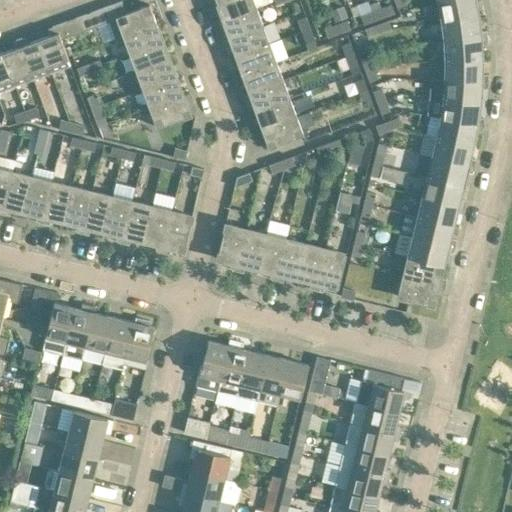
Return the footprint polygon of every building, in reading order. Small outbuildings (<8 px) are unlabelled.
[(216,0),(223,19),(256,6),(253,0),(216,0)] [(447,0),(438,2),(442,21),(477,16),(475,1),(480,0),(447,0)] [(122,1),(80,16),(85,30),(109,22),(115,37),(156,22),(149,4),(126,13),(122,1)] [(263,25),(256,6),(223,19),(229,37),(263,25)] [(344,6),(331,11),(335,23),(348,18),(344,6)] [(383,8),(372,12),(375,20),(386,16),(383,8)] [(375,20),(372,12),(361,16),(364,24),(375,20)] [(61,39),(85,30),(80,16),(48,28),(50,35),(39,39),(52,73),(71,66),(67,55),(61,39)] [(445,41),(487,37),(487,30),(479,31),(477,16),(442,21),(445,41)] [(298,20),(302,31),(310,28),(306,17),(298,20)] [(388,20),(377,24),(380,33),(391,28),(388,20)] [(347,21),(336,25),(339,33),(350,29),(347,21)] [(163,41),(156,22),(115,37),(115,39),(123,37),(129,53),(163,41)] [(380,33),(377,24),(365,29),(368,37),(380,33)] [(229,37),(236,55),(270,43),(263,25),(229,37)] [(339,33),(336,25),(325,29),(328,37),(339,33)] [(314,39),(310,28),(302,31),(306,42),(314,39)] [(26,36),(19,39),(34,80),(52,73),(39,39),(28,43),(26,36)] [(488,42),(487,37),(445,41),(445,60),(481,59),(481,45),(487,44),(487,42),(488,42)] [(34,80),(19,39),(12,41),(14,48),(3,52),(16,86),(34,80)] [(169,59),(163,41),(129,53),(136,72),(169,59)] [(342,45),(346,57),(354,54),(350,42),(342,45)] [(276,61),(270,43),(236,55),(243,74),(276,61)] [(0,91),(16,86),(3,52),(0,53),(0,91)] [(358,65),(354,54),(346,57),(350,68),(358,65)] [(361,58),(365,69),(373,66),(369,55),(361,58)] [(176,78),(169,59),(136,72),(143,90),(176,78)] [(445,79),(488,81),(488,74),(481,74),(481,59),(445,60),(445,79)] [(99,60),(88,64),(91,72),(102,68),(99,60)] [(243,74),(249,92),(283,80),(276,61),(243,74)] [(91,72),(88,64),(76,68),(79,76),(91,72)] [(377,78),(373,66),(365,69),(369,81),(377,78)] [(183,96),(176,78),(143,90),(149,108),(183,96)] [(359,93),(367,90),(363,78),(355,81),(359,93)] [(431,79),(430,97),(444,98),(480,102),(481,88),(487,88),(487,85),(488,85),(488,81),(445,79),(431,79)] [(290,98),(283,80),(249,92),(256,110),(290,98)] [(373,91),(377,102),(385,99),(381,88),(373,91)] [(371,101),(367,90),(359,93),(363,104),(371,101)] [(87,97),(91,108),(99,105),(95,94),(87,97)] [(190,114),(183,96),(149,108),(156,127),(190,114)] [(430,97),(427,115),(441,117),(484,124),(485,118),(478,116),(480,102),(444,98),(430,97)] [(256,110),(263,129),(297,116),(290,98),(256,110)] [(389,111),(385,99),(377,102),(381,114),(389,111)] [(104,116),(99,105),(91,108),(96,119),(104,116)] [(36,107),(25,111),(28,119),(39,115),(36,107)] [(28,119),(25,111),(13,116),(16,124),(25,120),(28,119)] [(303,135),(297,116),(263,129),(270,147),(303,135)] [(398,117),(387,121),(390,129),(401,125),(398,117)] [(483,129),(484,124),(441,117),(437,136),(472,144),(475,130),(482,131),(482,129),(483,129)] [(59,128),(70,131),(73,123),(61,120),(59,128)] [(390,129),(387,121),(376,125),(379,134),(390,129)] [(84,125),(73,123),(70,131),(82,134),(84,125)] [(369,128),(361,131),(365,142),(373,139),(369,128)] [(0,150),(4,151),(9,131),(1,129),(0,131),(0,150)] [(40,129),(37,141),(45,143),(48,131),(40,129)] [(433,156),(474,166),(476,159),(469,158),(472,144),(437,136),(433,156)] [(70,145),(82,148),(84,139),(72,137),(70,145)] [(96,142),(84,139),(82,148),(94,151),(96,142)] [(339,139),(328,143),(331,151),(342,147),(339,139)] [(45,143),(37,141),(34,152),(42,154),(45,145),(45,143)] [(331,151),(328,143),(316,147),(319,155),(331,151)] [(110,155),(121,158),(123,149),(112,146),(110,155)] [(175,147),(173,156),(185,159),(187,151),(175,147)] [(135,152),(123,149),(121,158),(133,160),(135,152)] [(376,152),(373,163),(382,165),(385,154),(376,152)] [(149,164),(161,167),(163,159),(151,156),(149,164)] [(292,156),(280,160),(283,168),(295,164),(292,156)] [(473,170),(474,166),(433,156),(428,176),(462,185),(466,171),(472,173),(473,170)] [(317,157),(315,166),(324,169),(327,159),(317,157)] [(175,162),(163,159),(161,167),(173,170),(175,162)] [(280,160),(269,165),(272,173),(283,168),(280,160)] [(382,165),(373,163),(370,175),(379,177),(382,165)] [(204,169),(192,166),(190,174),(202,177),(204,169)] [(0,212),(1,213),(12,172),(0,168),(0,212)] [(11,208),(23,211),(32,176),(12,172),(1,213),(9,215),(11,208)] [(252,180),(249,172),(237,177),(234,187),(252,180)] [(38,222),(42,223),(52,181),(32,176),(23,211),(37,214),(35,221),(38,222)] [(423,196),(464,206),(466,199),(459,198),(462,185),(428,176),(423,196)] [(51,218),(63,221),(72,186),(52,181),(42,223),(49,225),(51,218)] [(77,232),(82,233),(92,191),(72,186),(63,221),(77,224),(75,231),(78,231),(77,232)] [(90,228),(104,231),(112,196),(92,191),(82,233),(89,235),(90,228)] [(366,191),(364,203),(372,205),(375,193),(366,191)] [(118,242),(122,243),(132,201),(112,196),(104,231),(117,234),(115,240),(118,241),(118,242)] [(463,211),(464,206),(423,196),(418,216),(453,225),(456,212),(462,213),(463,211)] [(131,237),(144,241),(152,206),(132,201),(122,243),(129,245),(131,237)] [(364,203),(361,215),(369,217),(372,205),(364,203)] [(157,252),(162,253),(172,211),(152,206),(144,241),(157,244),(155,250),(157,251),(157,252)] [(170,247),(184,251),(193,216),(172,211),(162,253),(169,254),(170,247)] [(418,216),(413,236),(455,246),(457,239),(449,238),(453,225),(418,216)] [(246,229),(225,224),(217,258),(231,262),(229,268),(232,269),(232,270),(235,271),(246,229)] [(245,265),(257,268),(266,234),(246,229),(235,271),(243,272),(245,265)] [(357,231),(354,243),(362,245),(365,233),(357,231)] [(266,234),(257,268),(271,272),(269,278),(272,279),(276,280),(286,238),(266,234)] [(413,236),(408,255),(443,264),(446,251),(452,253),(453,250),(454,250),(455,246),(413,236)] [(284,275),(298,278),(306,243),(286,238),(276,280),(283,282),(284,275)] [(306,243),(298,278),(310,281),(309,288),(311,288),(311,289),(316,290),(326,248),(306,243)] [(354,243),(351,254),(360,256),(362,245),(354,243)] [(363,246),(360,257),(371,260),(374,248),(363,246)] [(316,290),(322,292),(324,285),(338,288),(346,253),(326,248),(316,290)] [(403,276),(445,286),(447,279),(440,277),(443,264),(408,255),(403,276)] [(398,297),(409,299),(433,305),(436,291),(443,292),(444,290),(445,286),(403,276),(398,297)] [(18,303),(22,284),(0,278),(0,317),(1,317),(5,300),(18,303)] [(53,305),(54,302),(56,293),(35,287),(32,300),(53,305)] [(355,291),(343,288),(341,296),(353,299),(355,291)] [(74,307),(54,302),(53,305),(42,349),(63,354),(74,307)] [(74,307),(63,354),(83,359),(96,306),(82,303),(81,309),(74,307)] [(96,306),(83,359),(103,364),(114,317),(95,312),(96,306)] [(0,355),(5,356),(9,338),(0,335),(0,320),(1,317),(0,317),(0,355)] [(122,369),(124,363),(134,322),(114,317),(103,364),(122,369)] [(146,360),(154,327),(148,325),(149,320),(135,317),(134,322),(124,363),(146,368),(148,360),(146,360)] [(228,345),(217,391),(237,396),(248,350),(242,348),(244,342),(230,339),(229,345),(228,345)] [(202,365),(200,365),(195,385),(217,391),(228,345),(208,340),(202,365)] [(39,363),(42,349),(26,345),(23,359),(39,363)] [(268,354),(248,350),(237,396),(257,401),(268,354)] [(277,405),(280,393),(288,359),(268,354),(257,401),(277,405)] [(322,393),(331,360),(317,356),(308,390),(322,393)] [(280,393),(300,398),(308,364),(288,359),(280,393)] [(356,402),(368,405),(398,412),(402,398),(407,399),(409,392),(401,390),(404,378),(368,369),(365,381),(362,380),(356,402)] [(31,394),(51,399),(54,389),(34,384),(31,394)] [(74,394),(54,389),(51,399),(71,404),(74,394)] [(308,390),(305,403),(313,405),(316,392),(308,390)] [(94,399),(74,394),(71,404),(91,409),(94,399)] [(91,409),(111,414),(115,399),(113,404),(94,399),(91,409)] [(111,414),(133,420),(137,404),(115,399),(111,414)] [(356,402),(351,423),(399,434),(400,427),(395,426),(398,412),(368,405),(356,402)] [(113,420),(108,418),(73,410),(68,431),(103,439),(104,432),(110,433),(113,420)] [(32,414),(30,421),(41,424),(43,416),(32,414)] [(206,438),(209,424),(210,422),(188,417),(184,432),(206,438)] [(301,420),(298,432),(306,434),(309,422),(301,420)] [(30,421),(28,429),(39,432),(41,424),(30,421)] [(346,444),(388,454),(392,440),(397,441),(399,434),(351,423),(346,444)] [(226,442),(229,431),(229,429),(209,424),(206,438),(226,442)] [(239,433),(229,431),(226,442),(245,447),(248,436),(250,430),(240,428),(239,433)] [(68,431),(64,450),(98,459),(103,439),(68,431)] [(303,445),(306,434),(298,432),(295,444),(303,445)] [(245,447),(265,452),(268,441),(248,436),(245,447)] [(191,470),(224,478),(229,461),(239,464),(242,451),(193,439),(189,457),(194,458),(191,470)] [(25,441),(23,451),(33,454),(36,444),(25,441)] [(268,441),(265,452),(286,457),(289,446),(268,441)] [(341,465),(353,468),(388,476),(390,469),(385,468),(388,454),(346,444),(341,465)] [(93,478),(98,459),(64,450),(59,470),(93,478)] [(20,461),(15,480),(27,483),(32,464),(20,461)] [(288,474),(296,476),(299,464),(291,462),(288,474)] [(387,483),(388,476),(353,468),(341,465),(336,486),(378,496),(381,482),(387,483)] [(48,473),(45,484),(47,488),(47,489),(54,490),(88,498),(93,478),(59,470),(52,469),(52,470),(48,473)] [(181,491),(219,500),(236,504),(241,482),(224,478),(191,470),(188,482),(183,481),(181,491)] [(293,487),(296,476),(288,474),(285,485),(293,487)] [(269,489),(278,491),(281,478),(272,476),(269,489)] [(15,480),(10,501),(21,503),(28,505),(34,484),(27,483),(15,480)] [(331,507),(342,509),(353,511),(379,511),(380,511),(375,510),(378,496),(336,486),(331,507)] [(267,511),(272,511),(278,491),(269,489),(264,511),(267,511)] [(54,490),(49,510),(57,511),(84,511),(88,498),(54,490)] [(184,502),(181,511),(216,511),(219,500),(181,491),(178,501),(184,502)] [(10,501),(7,511),(18,511),(21,503),(10,501)]
